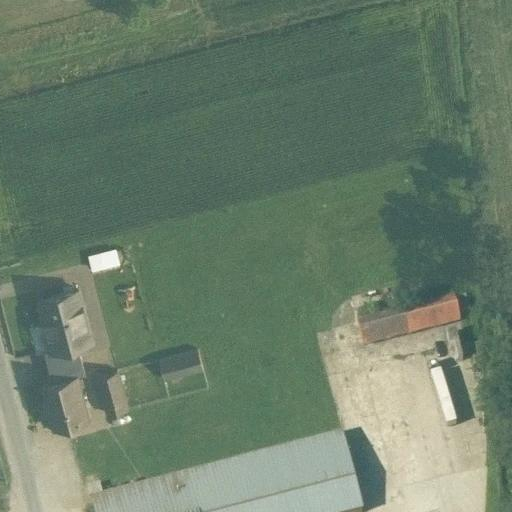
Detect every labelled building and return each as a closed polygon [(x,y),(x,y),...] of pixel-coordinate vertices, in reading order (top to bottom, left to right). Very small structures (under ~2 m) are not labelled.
[(78,287),(39,297),(40,301),(37,305),(40,317),(45,318),(52,347),(53,348),(76,342),(91,338),(78,287)] [(453,297),(356,323),(362,346),(459,320),(453,297)] [(441,335),(446,381),(468,378),(463,332),(441,335)] [(76,342),(53,348),(52,347),(43,349),(51,381),(77,374),(78,377),(85,375),(76,342)] [(197,348),(158,359),(164,380),(203,369),(197,348)] [(115,371),(101,374),(112,415),(126,411),(115,371)] [(51,381),(42,384),(49,410),(45,411),(49,427),(53,427),(54,430),(89,421),(78,377),(77,374),(51,381)] [(361,511),(342,434),(264,454),(278,511),(361,511)] [(278,511),(264,454),(89,500),(92,511),(278,511)]
